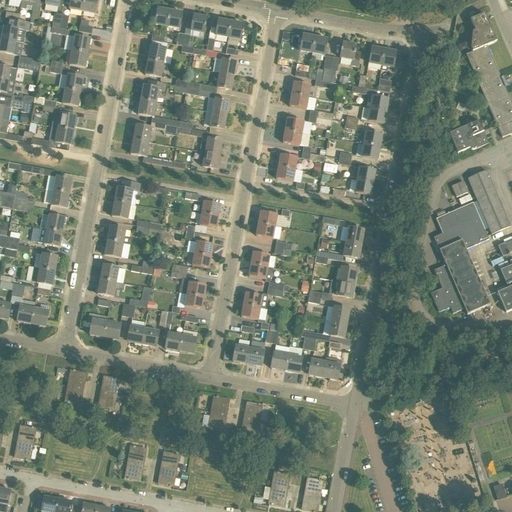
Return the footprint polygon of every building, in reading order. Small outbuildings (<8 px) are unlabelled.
[(27,11),(27,6),(34,7),(31,24),(37,25),(41,0),(22,0),(22,2),(20,10),(27,11)] [(61,29),(63,17),(66,3),(65,3),(60,2),(60,0),(46,0),(46,6),(45,12),(57,14),(57,16),(55,15),(52,28),(61,29)] [(83,13),(84,0),(71,0),(70,10),(83,13)] [(98,0),(84,0),(83,13),(95,15),(98,0)] [(170,12),(157,9),(157,11),(152,10),(150,23),(155,24),(155,25),(167,27),(170,12)] [(183,14),(170,12),(167,27),(180,30),(183,14)] [(20,15),(16,15),(6,13),(5,19),(19,22),(20,15)] [(511,103),(487,46),(496,42),(484,15),(470,21),(475,33),(473,34),(471,49),(473,53),(467,55),(503,138),(511,134),(511,103)] [(194,16),(191,32),(204,34),(207,18),(194,16)] [(9,20),(8,28),(4,27),(1,40),(16,43),(23,44),(24,44),(26,32),(29,32),(31,24),(9,20)] [(231,23),(218,20),(215,36),(228,38),(231,23)] [(244,25),(231,23),(228,38),(241,41),(244,25)] [(93,29),(83,27),(80,26),(79,33),(92,35),(93,29)] [(69,37),(70,31),(67,31),(61,29),(52,28),(48,27),(46,36),(51,36),(51,34),(69,37)] [(185,35),(179,34),(177,46),(183,47),(185,35)] [(190,36),(185,35),(183,47),(189,48),(190,43),(191,37),(190,37),(190,36)] [(152,42),(163,44),(164,38),(153,36),(152,42)] [(315,38),(303,36),(300,52),(313,54),(315,38)] [(91,40),(75,37),(73,52),(88,54),(91,40)] [(315,38),(313,54),(325,56),(328,40),(315,38)] [(0,47),(0,53),(14,56),(16,43),(1,40),(0,47)] [(215,41),(209,40),(207,52),(213,53),(215,41)] [(361,54),(355,53),(356,46),(343,43),(342,50),(341,59),(352,61),(351,67),(358,68),(361,54)] [(164,64),(167,50),(151,47),(148,62),(164,64)] [(193,55),(194,49),(189,48),(183,47),(182,53),(193,55)] [(384,51),(372,48),(368,69),(381,71),(382,66),(384,51)] [(194,49),(193,55),(205,58),(207,52),(194,49)] [(239,51),(229,49),(227,49),(226,55),(238,57),(239,51)] [(384,51),(382,66),(394,69),(397,53),(384,51)] [(88,54),(73,52),(70,66),(86,69),(88,54)] [(20,57),(18,63),(30,66),(32,60),(20,57)] [(237,63),(215,59),(213,73),(220,74),(234,77),(237,63)] [(164,64),(148,62),(145,76),(161,79),(164,64)] [(18,63),(17,69),(29,71),(30,66),(18,63)] [(0,80),(9,82),(11,69),(0,66),(0,80)] [(51,68),(50,73),(62,76),(63,70),(51,68)] [(322,82),(329,83),(331,71),(324,70),(323,77),(322,82)] [(308,73),(304,72),(296,71),(295,77),(308,79),(308,73)] [(220,74),(217,88),(218,89),(232,91),(234,77),(220,74)] [(322,82),(323,77),(317,76),(316,76),(316,75),(309,74),(308,79),(315,80),(315,81),(316,81),(322,82)] [(66,90),(81,93),(83,84),(86,84),(87,79),(84,79),(68,76),(66,90)] [(366,83),(367,77),(360,76),(358,88),(369,90),(370,84),(366,83)] [(341,77),(339,84),(347,86),(348,78),(341,77)] [(9,82),(0,80),(0,93),(6,95),(9,82)] [(315,87),(330,90),(331,84),(329,83),(322,82),(316,81),(315,87)] [(311,86),(294,83),(292,95),(309,99),(311,86)] [(391,88),(389,88),(379,86),(378,92),(390,94),(391,88)] [(157,104),(159,90),(147,87),(143,87),(141,101),(157,104)] [(187,89),(175,87),(174,93),(186,95),(187,89)] [(358,88),(352,87),(351,93),(368,96),(369,90),(358,88)] [(186,95),(206,99),(207,92),(199,91),(187,89),(186,95)] [(81,93),(66,90),(63,105),(78,108),(81,93)] [(309,99),(292,95),(290,108),(307,110),(309,99)] [(24,98),(13,96),(12,101),(24,104),(33,106),(34,98),(25,96),(24,98)] [(389,100),(372,97),(370,110),(386,112),(389,100)] [(215,100),(212,114),(227,117),(230,103),(216,100),(215,100)] [(24,104),(12,101),(10,108),(22,110),(24,104)] [(57,103),(45,101),(44,107),(56,109),(57,103)] [(141,101),(138,116),(153,118),(154,118),(157,104),(141,101)] [(33,106),(24,104),(22,110),(21,113),(32,115),(33,106)] [(386,112),(370,110),(368,122),(384,125),(386,112)] [(333,115),(310,111),(309,117),(332,121),(333,115)] [(224,131),(227,117),(212,114),(206,113),(204,127),(224,131)] [(28,125),(30,116),(24,115),(21,114),(20,124),(28,125)] [(77,118),(71,117),(61,115),(58,129),(74,132),(77,118)] [(332,121),(309,117),(308,124),(331,128),(332,121)] [(346,124),(358,126),(359,120),(347,118),(346,124)] [(304,123),(287,119),(285,132),(302,135),(304,123)] [(0,139),(16,143),(18,137),(7,135),(9,122),(8,122),(2,120),(0,120),(0,139)] [(168,127),(180,129),(181,123),(169,121),(168,127)] [(480,122),(450,135),(459,154),(471,149),(472,150),(473,151),(474,151),(490,144),(480,122)] [(192,131),(193,125),(181,123),(180,129),(192,131)] [(358,126),(346,124),(345,130),(357,132),(358,126)] [(152,129),(136,126),(133,141),(149,144),(152,129)] [(178,138),(179,134),(180,129),(168,127),(166,127),(165,135),(178,138)] [(58,129),(55,144),(71,147),(74,132),(58,129)] [(179,134),(200,138),(201,133),(192,131),(180,129),(179,134)] [(302,135),(285,132),(283,144),(300,147),(302,135)] [(382,135),(366,133),(365,139),(364,145),(380,148),(382,135)] [(209,140),(207,139),(206,145),(202,144),(200,153),(202,153),(220,157),(222,142),(209,140)] [(49,143),(38,140),(37,146),(48,148),(49,143)] [(131,155),(144,158),(146,158),(149,144),(133,141),(131,155)] [(364,145),(362,158),(377,161),(380,148),(364,145)] [(200,161),(204,162),(203,168),(217,170),(220,157),(202,153),(200,161)] [(302,154),(301,160),(324,164),(325,157),(313,155),(310,155),(302,154)] [(279,168),(295,171),(298,159),(281,156),(279,168)] [(174,162),(172,168),(185,171),(186,165),(174,162)] [(9,164),(8,169),(20,172),(21,166),(9,164)] [(315,164),(313,173),(320,174),(322,165),(315,164)] [(324,172),(334,173),(335,166),(325,164),(324,172)] [(33,168),(21,166),(20,172),(32,174),(33,168)] [(295,171),(279,168),(276,180),(293,183),(295,171)] [(351,178),(358,180),(357,181),(373,184),(375,171),(359,168),(359,169),(353,168),(351,178)] [(511,227),(486,172),(468,179),(492,235),(511,227)] [(72,180),(56,178),(54,192),(70,195),(72,180)] [(357,182),(355,193),(355,194),(371,197),(373,184),(357,181),(357,182)] [(115,203),(131,206),(135,184),(123,182),(121,189),(117,189),(115,203)] [(463,182),(452,187),(456,198),(468,193),(463,182)] [(8,185),(7,194),(16,195),(16,193),(17,187),(15,187),(11,186),(8,185)] [(169,190),(157,188),(156,194),(168,196),(169,190)] [(346,192),(334,190),(333,196),(344,198),(346,192)] [(0,202),(2,203),(14,205),(16,195),(7,194),(0,192),(0,202)] [(54,192),(51,207),(67,209),(70,195),(54,192)] [(14,205),(26,207),(28,195),(16,193),(16,195),(14,205)] [(201,196),(186,193),(185,200),(200,202),(201,196)] [(461,204),(472,200),(470,195),(459,199),(461,204)] [(14,205),(2,203),(1,209),(13,211),(14,205)] [(131,206),(115,203),(112,218),(128,221),(131,206)] [(221,206),(204,203),(202,215),(219,218),(221,206)] [(489,240),(473,204),(436,220),(443,235),(434,239),(446,266),(434,271),(442,289),(431,294),(439,313),(451,308),(454,315),(465,310),(468,316),(491,306),(467,250),(489,240)] [(13,211),(25,213),(26,207),(14,205),(13,211)] [(258,225),(275,228),(278,216),(261,213),(258,225)] [(202,215),(200,227),(208,228),(216,230),(219,218),(202,215)] [(65,219),(49,216),(49,217),(43,216),(41,230),(47,231),(63,234),(65,219)] [(341,221),(323,218),(322,224),(339,227),(341,221)] [(149,229),(161,232),(162,226),(150,224),(149,229)] [(275,228),(258,225),(256,237),(273,240),(275,228)] [(195,228),(194,233),(206,235),(208,228),(200,227),(196,226),(195,228)] [(0,227),(0,233),(7,235),(8,228),(0,227)] [(126,230),(110,227),(107,242),(123,245),(132,246),(133,239),(124,238),(126,230)] [(38,243),(44,244),(44,245),(60,248),(63,234),(47,231),(41,230),(40,230),(33,229),(31,242),(38,243)] [(161,232),(149,229),(148,235),(160,238),(161,232)] [(363,237),(361,237),(362,231),(348,229),(346,243),(362,246),(363,237)] [(7,244),(19,246),(20,240),(8,238),(7,244)] [(107,242),(105,256),(121,259),(123,245),(107,242)] [(511,242),(506,245),(505,245),(504,245),(498,247),(503,257),(503,258),(509,255),(510,254),(511,253),(511,242)] [(214,246),(197,243),(194,255),(211,258),(214,246)] [(291,252),(295,253),(297,246),(292,245),(277,243),(275,249),(291,252)] [(346,243),(343,257),(357,259),(358,254),(360,254),(362,246),(346,243)] [(291,252),(275,249),(274,255),(290,258),(291,252)] [(329,254),(317,252),(316,258),(328,260),(329,254)] [(270,256),(253,253),(251,266),(268,269),(268,268),(270,256)] [(211,258),(194,255),(189,254),(186,265),(192,266),(192,267),(209,270),(211,258)] [(56,273),(58,258),(42,255),(39,269),(34,268),(34,269),(56,273)] [(503,258),(503,257),(492,262),(494,267),(505,263),(503,258)] [(172,272),(187,274),(188,268),(173,265),(172,272)] [(100,281),(116,284),(119,269),(103,266),(100,281)] [(153,276),(154,270),(142,268),(132,266),(131,272),(153,276)] [(266,280),(267,274),(273,275),(274,270),(274,269),(272,269),(268,268),(268,269),(251,266),(249,277),(266,280)] [(511,284),(511,266),(501,271),(508,286),(511,284)] [(34,269),(31,283),(37,283),(37,284),(51,287),(53,287),(56,273),(34,269)] [(355,278),(356,278),(357,272),(341,269),(338,282),(354,285),(355,278)] [(187,274),(172,272),(171,278),(186,281),(187,274)] [(13,278),(1,276),(0,282),(12,284),(13,278)] [(116,284),(100,281),(98,295),(113,298),(115,290),(124,292),(125,286),(116,284)] [(310,282),(303,281),(301,292),(308,293),(310,282)] [(354,285),(338,282),(332,281),(329,295),(352,299),(353,293),(354,285)] [(189,283),(188,291),(180,289),(180,294),(187,295),(204,299),(206,286),(189,283)] [(284,286),(269,283),(268,289),(283,292),(284,286)] [(20,286),(14,284),(11,297),(17,298),(20,286)] [(20,286),(17,298),(23,299),(25,287),(20,286)] [(511,288),(499,294),(507,314),(511,311),(511,288)] [(51,292),(38,289),(37,295),(49,298),(51,292)] [(267,296),(268,296),(282,298),(283,292),(268,289),(267,296)] [(244,306),(260,309),(262,297),(246,294),(244,306)] [(187,295),(185,308),(202,311),(204,299),(187,295)] [(111,302),(99,300),(98,306),(110,308),(111,302)] [(148,303),(137,301),(136,301),(135,307),(147,309),(148,303)] [(0,319),(2,320),(3,318),(8,319),(11,305),(0,302),(0,319)] [(127,318),(130,306),(124,305),(122,317),(127,318)] [(130,306),(127,318),(133,319),(135,307),(130,306)] [(244,306),(241,318),(258,322),(260,309),(244,306)] [(35,309),(21,307),(18,323),(24,324),(32,325),(35,309)] [(349,317),(347,316),(348,311),(333,308),(331,322),(347,326),(349,317)] [(35,309),(32,325),(39,326),(39,327),(45,328),(48,312),(35,309)] [(199,319),(186,316),(186,317),(185,322),(197,325),(199,319)] [(414,318),(406,316),(403,332),(411,333),(414,318)] [(104,338),(107,322),(93,320),(94,318),(89,317),(89,323),(93,324),(92,325),(92,329),(90,336),(96,337),(104,338)] [(121,325),(107,323),(107,322),(104,338),(112,340),(118,341),(121,325)] [(347,326),(331,322),(328,336),(342,339),(344,333),(346,334),(347,326)] [(142,346),(145,329),(131,327),(128,341),(134,342),(133,344),(142,346)] [(254,329),(242,327),(241,333),(253,335),(254,329)] [(159,332),(145,329),(142,346),(150,347),(151,345),(156,346),(159,332)] [(197,339),(196,339),(197,334),(184,331),(183,337),(180,352),(188,354),(187,354),(194,355),(197,339)] [(317,341),(318,335),(303,332),(301,338),(305,339),(311,340),(317,341)] [(183,337),(169,334),(166,350),(172,351),(180,352),(183,337)] [(305,339),(303,350),(308,351),(311,340),(305,339)] [(314,353),(317,341),(311,340),(308,351),(314,353)] [(342,345),(332,343),(330,343),(329,349),(341,351),(342,345)] [(250,349),(236,347),(233,363),(242,364),(242,362),(248,363),(250,349)] [(250,349),(248,363),(247,365),(256,367),(256,364),(262,366),(264,352),(250,349)] [(288,356),(275,354),(271,370),(277,371),(278,370),(285,372),(288,356)] [(302,359),(288,356),(285,372),(293,373),(293,374),(299,375),(302,359)] [(340,366),(335,365),(335,361),(327,359),(326,363),(324,377),(329,378),(328,380),(337,382),(340,366)] [(324,377),(326,363),(325,363),(312,360),(309,374),(315,375),(315,378),(323,379),(324,377)] [(86,374),(75,372),(75,371),(73,371),(73,372),(71,371),(68,387),(83,390),(86,374)] [(119,380),(117,380),(117,379),(115,379),(115,380),(104,378),(101,393),(117,396),(119,380)] [(68,387),(65,403),(67,403),(67,404),(69,405),(70,404),(81,406),(83,390),(68,387)] [(101,393),(100,401),(98,409),(109,411),(109,412),(111,412),(114,412),(117,396),(101,393)] [(229,401),(218,399),(219,398),(217,397),(216,398),(214,398),(211,414),(227,416),(229,401)] [(244,420),(260,422),(263,407),(260,406),(260,405),(258,405),(258,406),(247,404),(244,420)] [(211,414),(208,429),(211,430),(211,431),(213,431),(213,430),(224,432),(227,416),(211,414)] [(260,422),(244,420),(241,435),(252,437),(252,438),(254,439),(254,438),(257,438),(260,422)] [(21,427),(18,443),(33,446),(36,430),(34,429),(32,428),(32,429),(21,427)] [(33,446),(18,443),(15,459),(26,461),(26,462),(28,462),(28,461),(30,461),(33,446)] [(144,466),(146,450),(135,448),(136,447),(133,447),(131,447),(128,463),(144,466)] [(180,456),(177,456),(177,455),(175,454),(175,455),(164,453),(161,469),(177,472),(180,456)] [(141,482),(144,466),(128,463),(125,477),(125,479),(128,479),(127,480),(129,480),(130,479),(141,482)] [(161,469),(160,477),(158,485),(169,487),(169,488),(171,488),(171,487),(174,488),(177,472),(161,469)] [(290,476),(279,474),(279,473),(277,473),(277,474),(275,473),(272,489),(287,492),(290,476)] [(323,482),(321,482),(321,481),(319,481),(308,479),(305,495),(320,498),(323,482)] [(506,498),(502,485),(494,488),(498,500),(498,501),(506,498)] [(0,511),(1,505),(8,506),(14,507),(17,496),(11,493),(11,491),(0,489),(0,511)] [(272,489),(269,505),(271,505),(271,506),(273,506),(284,508),(287,492),(272,489)] [(305,495),(303,503),(302,511),(308,511),(317,511),(320,498),(305,495)] [(41,511),(55,511),(58,500),(44,497),(41,511)] [(55,511),(70,511),(72,503),(58,500),(55,511)]
